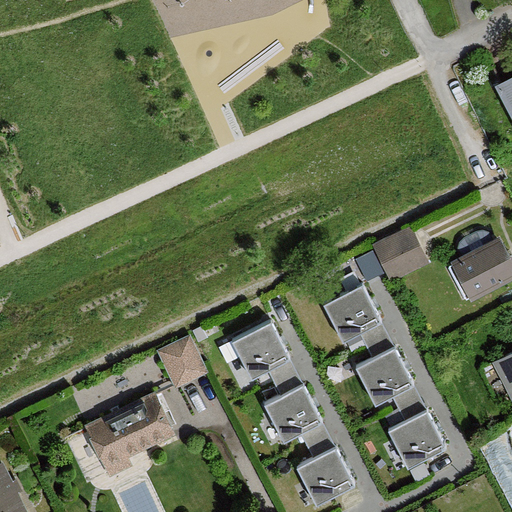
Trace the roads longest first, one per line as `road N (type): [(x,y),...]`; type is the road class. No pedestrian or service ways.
road 1 (unknown): [(384,511),(439,484),(466,449),(466,426),(388,284)]
road 2 (residential): [(511,15),(436,56),(409,0)]
road 3 (unknown): [(281,511),(210,390)]
